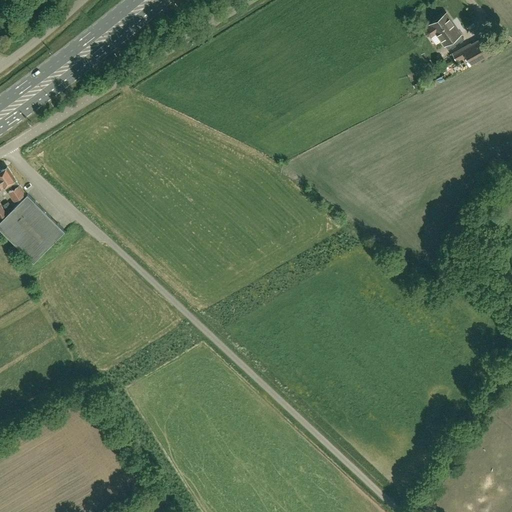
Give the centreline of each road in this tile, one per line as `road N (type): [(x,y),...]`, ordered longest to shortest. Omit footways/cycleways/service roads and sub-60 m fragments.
road 1 (unclassified): [(7,149),(397,511)]
road 2 (unclassified): [(7,149),(251,0)]
road 3 (primary): [(0,127),(154,9)]
road 4 (primary): [(136,0),(0,107)]
